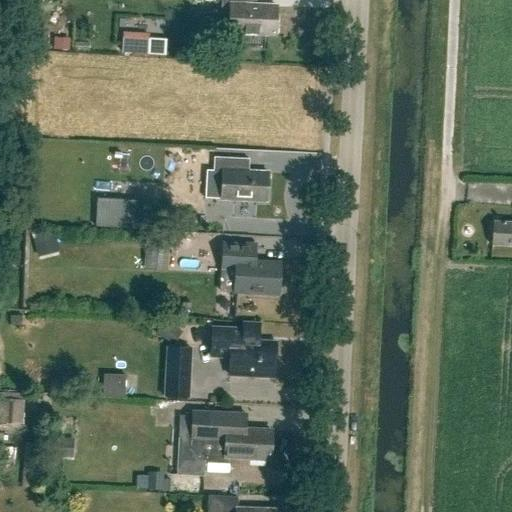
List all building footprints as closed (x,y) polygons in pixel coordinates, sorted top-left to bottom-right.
[(275,36),(276,5),(255,4),(255,0),(221,0),(221,16),(229,16),(229,33),(275,36)] [(148,35),(123,33),(122,54),(147,55),(148,35)] [(268,172),(242,170),(243,158),(214,157),(213,171),(205,171),(204,197),(221,198),(267,201),(268,172)] [(139,221),(140,201),(122,200),(121,220),(139,221)] [(511,223),(493,222),(491,246),(511,247),(511,223)] [(55,234),(33,239),(37,257),(59,251),(55,234)] [(166,271),(167,239),(144,238),(142,270),(166,271)] [(222,269),(221,291),(234,292),(278,294),(280,262),(254,261),(255,244),(223,243),(222,269)] [(164,322),(156,334),(172,345),(180,333),(164,322)] [(261,341),(262,323),(244,322),(244,329),(243,329),(212,328),(211,355),(229,356),(229,374),(274,376),(276,342),(261,341)] [(188,399),(190,360),(165,359),(162,398),(188,399)] [(123,399),(124,375),(102,374),(101,398),(123,399)] [(0,423),(20,425),(22,400),(0,398),(0,423)] [(270,459),(271,430),(237,428),(238,414),(192,412),(191,439),(191,448),(200,458),(203,459),(225,460),(225,457),(270,459)] [(73,457),(73,438),(57,438),(57,457),(73,457)] [(282,511),(282,509),(238,507),(238,497),(210,495),(208,511),(282,511)]
